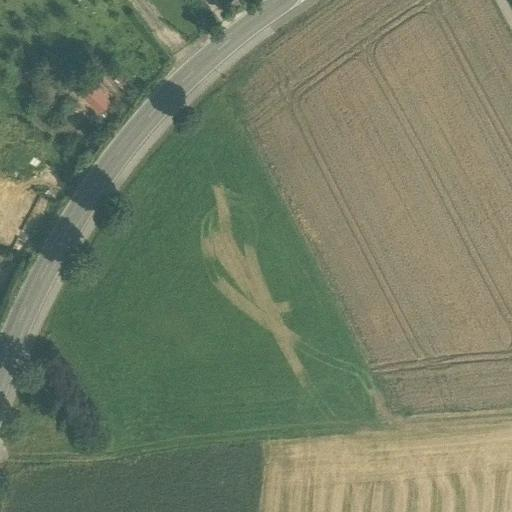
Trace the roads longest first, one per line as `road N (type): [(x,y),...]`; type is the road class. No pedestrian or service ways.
road 1 (track): [(0,459),(511,417)]
road 2 (secondary): [(0,373),(19,317),(116,155),(173,93),(291,0)]
